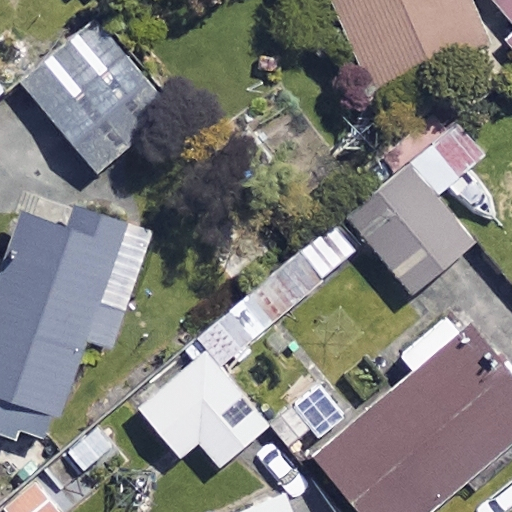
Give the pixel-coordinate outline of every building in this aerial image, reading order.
[(489,42),(469,0),(334,0),(375,92),(489,42)] [(158,125),(79,35),(24,83),(102,173),(158,125)] [(0,101),(9,93),(0,81),(0,101)] [(479,244),(415,169),(354,221),(417,295),(479,244)] [(137,232),(82,206),(68,236),(36,221),(0,298),(0,401),(56,428),(97,340),(113,348),(123,326),(98,314),(137,232)] [(436,511),(511,450),(511,378),(457,311),(405,353),(424,376),(322,459),(365,511),(436,511)] [(270,427),(205,355),(142,410),(185,458),(202,443),(224,468),(270,427)] [(293,511),(287,495),(245,511),(293,511)]
